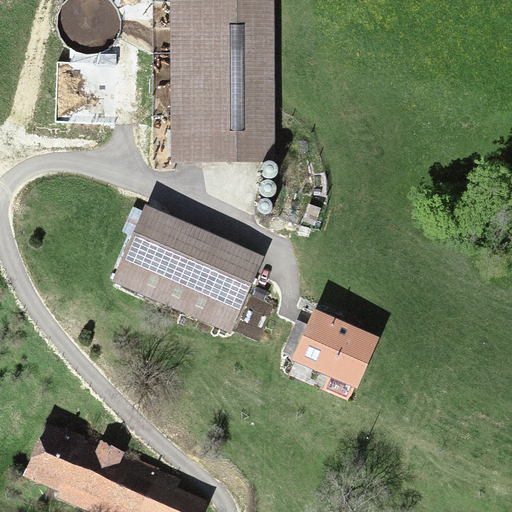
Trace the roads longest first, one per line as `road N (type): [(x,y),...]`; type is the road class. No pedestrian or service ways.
road 1 (track): [(0,225),(18,277),(49,327),(133,421),(217,493),(226,511)]
road 2 (track): [(7,183),(37,165),(74,161),(232,221),(280,254),(290,315)]
road 3 (track): [(7,183),(46,0)]
